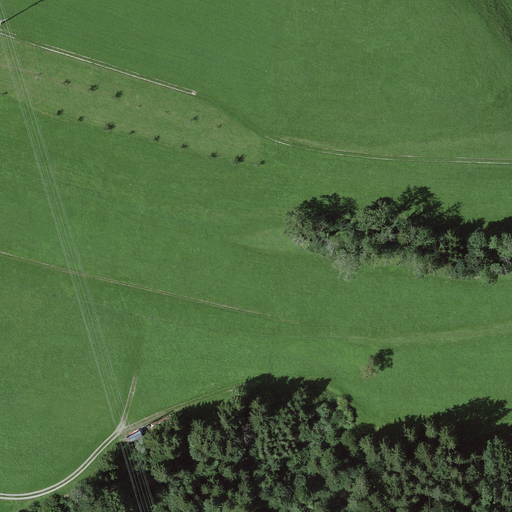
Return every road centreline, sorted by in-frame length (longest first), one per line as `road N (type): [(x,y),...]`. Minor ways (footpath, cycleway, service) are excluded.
road 1 (track): [(0,31),(203,94),(278,138),(416,161),(511,157)]
road 2 (track): [(333,380),(264,382),(151,415),(91,467),(35,494),(0,493)]
road 3 (track): [(316,325),(0,250)]
